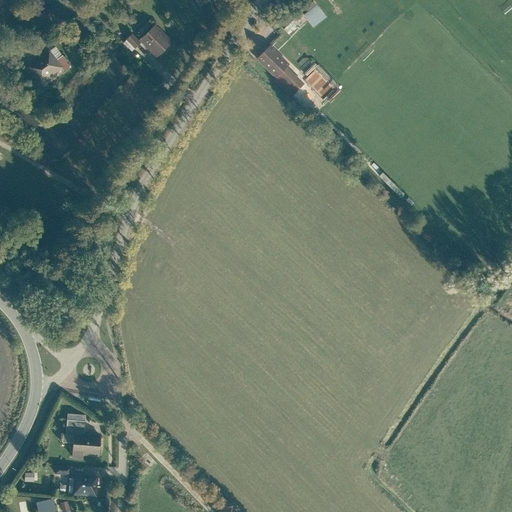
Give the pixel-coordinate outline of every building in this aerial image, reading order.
[(191,0),(198,9),(210,0),(191,0)] [(170,43),(154,25),(138,41),(142,45),(155,58),(170,43)] [(138,41),(131,34),(123,41),(134,52),(142,45),(138,41)] [(288,65),(270,46),(255,60),(273,79),(284,68),(288,65)] [(55,61),(46,51),(25,67),(39,85),(60,68),(55,61)] [(70,67),(62,56),(55,61),(60,68),(63,72),(70,67)] [(291,95),(301,84),(284,68),(273,79),(291,95)] [(85,422),(66,420),(65,434),(73,436),(84,436),(85,422)] [(102,456),(102,437),(84,436),(73,436),(72,461),(84,461),(85,455),(102,456)] [(71,467),(54,465),(53,475),(70,477),(71,467)] [(94,497),(96,475),(76,473),(75,478),(72,478),(70,494),(94,497)] [(54,511),(56,511),(52,499),(34,504),(36,511),(54,511)] [(68,500),(60,502),(63,511),(70,509),(68,500)]
